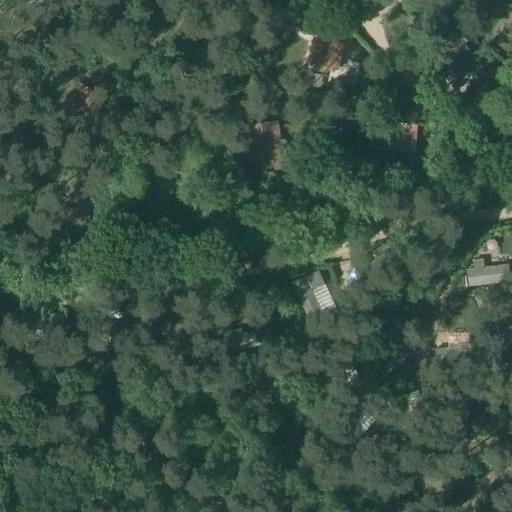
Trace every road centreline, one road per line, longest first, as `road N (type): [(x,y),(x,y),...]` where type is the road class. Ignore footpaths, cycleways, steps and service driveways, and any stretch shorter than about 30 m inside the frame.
road 1 (track): [(511,191),(500,181),(388,234),(174,293),(0,299)]
road 2 (track): [(408,511),(169,410),(0,356)]
road 3 (track): [(500,181),(340,0)]
